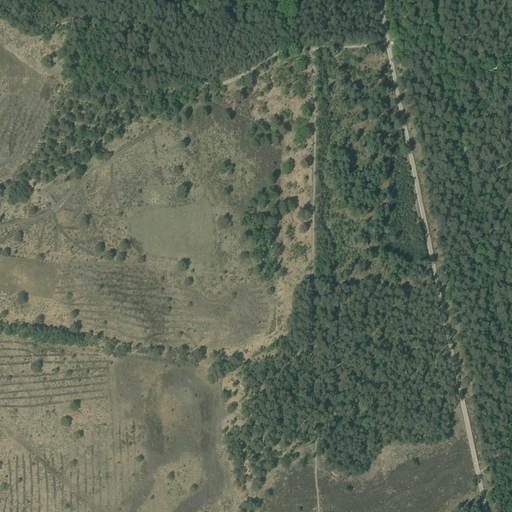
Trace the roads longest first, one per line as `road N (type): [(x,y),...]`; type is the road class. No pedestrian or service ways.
road 1 (track): [(389,44),(488,511)]
road 2 (track): [(0,8),(28,27),(93,23),(75,66),(111,75),(228,83),(289,49),(313,48)]
